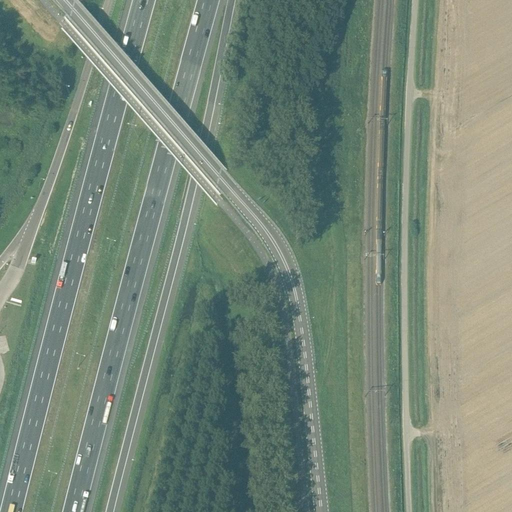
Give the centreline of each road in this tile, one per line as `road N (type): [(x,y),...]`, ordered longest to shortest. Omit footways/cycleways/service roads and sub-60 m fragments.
road 1 (tertiary): [(321,511),(297,297),(279,250),(64,0)]
road 2 (motorway): [(73,511),(208,0)]
road 3 (motorway): [(144,0),(11,511)]
road 4 (motorway): [(109,511),(193,190),(231,0)]
road 5 (track): [(358,511),(349,205),(363,0)]
road 6 (unclassified): [(409,511),(404,278),(415,0)]
road 7 (motorway): [(110,0),(33,223)]
